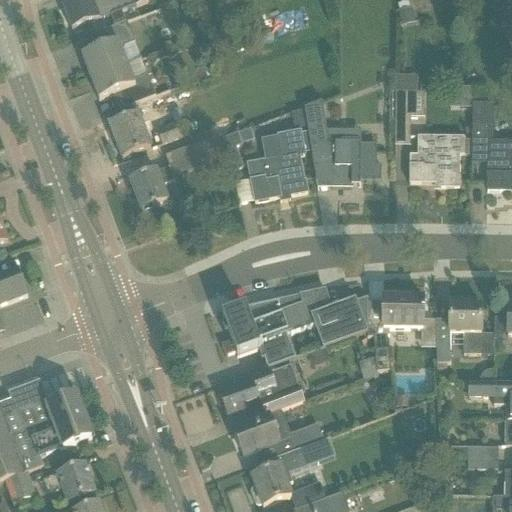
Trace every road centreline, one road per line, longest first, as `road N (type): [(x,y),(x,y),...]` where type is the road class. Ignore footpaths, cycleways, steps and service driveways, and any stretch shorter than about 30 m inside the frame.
road 1 (residential): [(119,322),(315,249),(511,251)]
road 2 (secondary): [(70,219),(0,33)]
